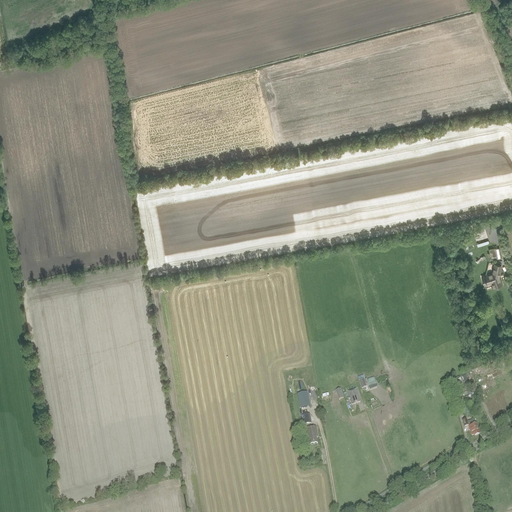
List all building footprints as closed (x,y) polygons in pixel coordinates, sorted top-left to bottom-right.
[(496,248),(489,249),(491,260),(501,258),(499,249),(496,249),(496,248)] [(493,274),(484,277),(486,284),(485,285),(492,283),(494,288),(494,287),(501,285),(502,285),(499,276),(501,266),(495,265),(493,274)] [(359,381),(362,389),(368,387),(369,390),(377,387),(374,377),(367,380),(367,378),(365,379),(364,375),(358,377),(359,381)] [(336,391),(339,400),(344,398),(341,389),(336,391)] [(352,405),(361,402),(356,389),(348,392),(352,405)] [(465,403),(475,399),(473,393),(471,394),(470,390),(461,394),(465,403)] [(303,425),(311,423),(309,414),(302,416),(303,425)] [(475,436),(479,434),(478,430),(479,430),(477,423),(474,424),(472,420),(467,422),(466,419),(462,420),(464,427),(468,425),(472,436),(474,435),(475,436)] [(318,437),(316,426),(306,428),(308,439),(309,438),(310,444),(317,443),(316,437),(318,437)]
